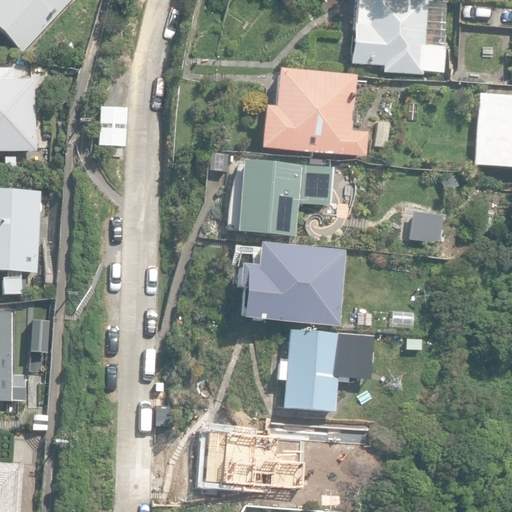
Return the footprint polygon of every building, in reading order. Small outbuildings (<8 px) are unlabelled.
[(0,0),(0,36),(24,58),(77,0),(0,0)] [(382,73),(422,75),(423,72),(444,73),(445,46),(441,46),(444,2),(426,1),(426,0),(354,0),(353,26),(351,26),(349,64),(382,66),(382,73)] [(511,0),(455,0),(454,22),(511,27),(511,0)] [(0,152),(35,151),(34,127),(40,126),(39,109),(33,109),(32,80),(9,81),(9,70),(0,70),(0,152)] [(297,159),(313,160),(313,154),(364,156),(365,132),(351,131),(354,76),(274,72),(272,109),(271,109),(261,108),(259,150),(297,152),(297,159)] [(471,166),(511,168),(511,96),(476,94),(471,166)] [(98,143),(125,145),(125,108),(98,107),(98,143)] [(235,233),(294,237),(297,205),(328,207),(330,169),(239,162),(237,191),(234,190),(233,204),(236,204),(235,233)] [(1,278),(2,296),(21,294),(20,279),(21,272),(36,273),(41,193),(0,190),(0,272),(6,273),(5,278),(1,278)] [(239,319),(337,326),(343,252),(256,245),(254,267),(237,266),(236,289),(241,289),(239,319)] [(0,401),(12,402),(12,398),(27,398),(27,374),(12,374),(12,312),(0,311),(0,401)] [(357,326),(369,326),(369,313),(357,313),(357,326)] [(282,408),(333,412),(336,378),(368,380),(371,337),(288,331),(286,362),(285,362),(278,362),(277,380),(283,381),(282,408)] [(204,441),(217,445),(224,425),(210,420),(204,441)] [(19,511),(22,465),(0,463),(0,511),(19,511)]
